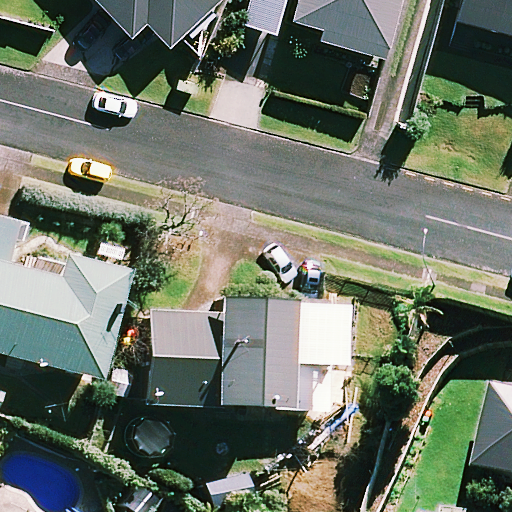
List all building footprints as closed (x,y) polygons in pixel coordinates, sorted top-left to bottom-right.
[(97,0),(125,29),(141,15),(165,40),(206,0),(97,0)] [(278,0),(244,0),(240,18),(271,26),(278,0)] [(291,0),(286,23),(378,48),(391,0),(291,0)] [(511,0),(454,0),(452,12),(511,27),(511,0)] [(0,353),(90,376),(119,266),(56,250),(50,275),(3,263),(13,224),(0,220),(0,353)] [(275,309),(275,290),(205,291),(206,308),(138,309),(139,403),(274,401),(273,364),(317,363),(316,309),(275,309)] [(511,353),(501,351),(478,473),(511,479),(511,353)]
